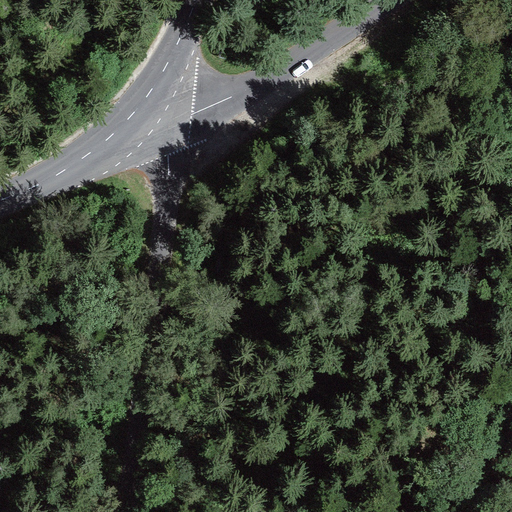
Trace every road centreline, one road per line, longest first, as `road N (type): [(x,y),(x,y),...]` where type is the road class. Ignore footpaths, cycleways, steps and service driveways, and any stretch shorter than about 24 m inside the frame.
road 1 (unclassified): [(144,109),(163,158),(129,511)]
road 2 (unclassified): [(144,109),(196,116),(389,0)]
road 3 (unclassified): [(0,204),(87,158),(144,109)]
road 4 (unclassified): [(144,109),(199,0)]
